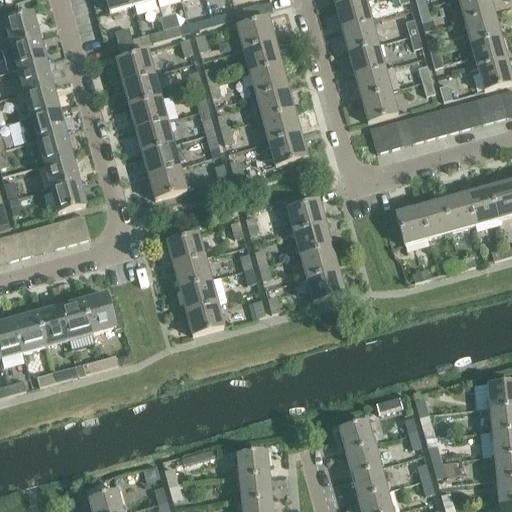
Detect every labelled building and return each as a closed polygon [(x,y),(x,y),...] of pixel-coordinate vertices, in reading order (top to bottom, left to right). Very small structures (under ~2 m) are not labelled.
[(133,9),(130,0),(104,0),(109,15),(133,9)] [(155,0),(130,0),(133,9),(156,3),(155,0)] [(332,0),(336,10),(365,2),(364,0),(332,0)] [(413,0),(417,12),(426,10),(422,0),(413,0)] [(465,0),(458,2),(465,25),(494,17),(489,0),(465,0)] [(336,10),(342,33),(371,25),(365,2),(336,10)] [(244,12),(246,21),(260,17),(258,8),(244,12)] [(426,10),(417,12),(421,25),(429,23),(426,10)] [(5,25),(11,50),(39,42),(33,17),(5,25)] [(225,17),(211,21),(214,30),(227,26),(225,17)] [(465,25),(471,48),(500,40),(494,17),(465,25)] [(179,30),(165,34),(167,43),(190,36),(186,21),(177,23),(179,30)] [(214,30),(211,21),(197,25),(200,34),(214,30)] [(237,30),(243,54),(275,45),(268,22),(237,30)] [(405,25),(409,39),(418,37),(414,23),(405,25)] [(342,33),(348,56),(378,48),(371,25),(342,33)] [(165,34),(142,40),(144,49),(167,43),(165,34)] [(418,37),(409,39),(413,53),(421,51),(418,37)] [(195,42),(199,56),(208,54),(204,39),(195,42)] [(144,49),(142,40),(118,47),(120,56),(144,49)] [(471,48),(477,71),(507,63),(500,40),(471,48)] [(426,44),(430,59),(438,56),(434,41),(426,44)] [(11,50),(18,74),(46,66),(39,42),(11,50)] [(180,46),(184,60),(193,58),(189,44),(180,46)] [(243,54),(250,77),(281,69),(275,45),(243,54)] [(348,56),(355,79),(384,71),(378,48),(348,56)] [(116,64),(123,88),(154,79),(148,55),(116,64)] [(438,56),(430,59),(433,72),(442,69),(438,56)] [(511,82),(507,63),(477,71),(484,95),(511,87),(511,82)] [(18,74),(25,97),(53,90),(46,66),(18,74)] [(187,68),(193,93),(202,90),(195,66),(187,68)] [(250,77),(256,100),(288,92),(281,69),(250,77)] [(418,72),(422,86),(430,83),(427,69),(418,72)] [(355,79),(361,103),(390,95),(384,71),(355,79)] [(204,75),(208,89),(217,86),(213,72),(204,75)] [(123,88),(129,111),(161,102),(154,79),(123,88)] [(430,83),(422,86),(426,100),(434,97),(430,83)] [(217,86),(208,89),(212,102),(221,100),(217,86)] [(438,90),(443,105),(451,103),(447,88),(438,90)] [(25,97),(31,121),(59,114),(53,90),(25,97)] [(193,93),(200,116),(208,114),(202,90),(193,93)] [(256,100),(262,124),(294,115),(288,92),(256,100)] [(511,94),(500,97),(507,122),(511,120),(511,94)] [(390,95),(361,103),(368,127),(397,119),(390,95)] [(500,97),(488,101),(495,125),(507,122),(500,97)] [(488,101),(477,104),(483,128),(495,125),(488,101)] [(129,111),(136,134),(167,125),(161,102),(129,111)] [(477,104),(465,107),(472,131),(483,128),(477,104)] [(465,107),(453,110),(460,134),(472,131),(465,107)] [(453,110),(442,113),(448,138),(460,134),(453,110)] [(442,113),(430,117),(437,141),(448,138),(442,113)] [(26,148),(38,145),(66,137),(59,114),(31,121),(20,125),(26,148)] [(200,116),(206,139),(215,137),(208,114),(200,116)] [(262,124),(269,147),(300,138),(294,115),(262,124)] [(430,117),(418,120),(425,144),(437,141),(430,117)] [(217,121),(221,135),(230,133),(226,119),(217,121)] [(418,120),(407,123),(413,147),(425,144),(418,120)] [(407,123),(395,126),(402,151),(413,147),(407,123)] [(136,134),(142,157),(174,148),(167,125),(136,134)] [(395,126),(383,130),(390,154),(402,151),(395,126)] [(390,154),(383,130),(370,133),(377,157),(390,154)] [(230,133),(221,135),(225,149),(234,147),(230,133)] [(38,145),(44,169),(72,161),(66,137),(38,145)] [(215,137),(206,139),(210,153),(219,151),(215,137)] [(300,138),(269,147),(275,170),(307,162),(300,138)] [(142,157),(148,180),(180,171),(174,148),(142,157)] [(5,154),(0,155),(0,172),(10,170),(5,154)] [(44,169),(51,193),(79,185),(72,161),(44,169)] [(230,167),(234,182),(243,179),(239,165),(230,167)] [(228,184),(224,169),(215,172),(219,186),(228,184)] [(180,171),(148,180),(155,204),(187,195),(180,171)] [(4,188),(9,205),(19,202),(14,185),(4,188)] [(79,185),(51,193),(58,217),(86,209),(79,185)] [(511,185),(489,192),(498,223),(511,219),(511,185)] [(489,192),(466,198),(474,230),(498,223),(489,192)] [(466,198),(443,204),(451,236),(474,230),(466,198)] [(19,202),(9,205),(13,221),(23,218),(19,202)] [(287,213),(294,236),(325,228),(319,204),(287,213)] [(443,204),(419,211),(428,243),(451,236),(443,204)] [(428,243),(419,211),(396,218),(404,249),(428,243)] [(84,219),(72,222),(79,246),(91,243),(84,219)] [(72,222),(61,225),(67,250),(79,246),(72,222)] [(246,224),(250,239),(258,236),(254,222),(246,224)] [(61,225),(49,228),(56,253),(67,250),(61,225)] [(231,228),(235,243),(243,240),(239,226),(231,228)] [(49,228),(37,232),(44,256),(56,253),(49,228)] [(294,236),(300,260),(332,251),(325,228),(294,236)] [(37,232),(26,235),(32,259),(44,256),(37,232)] [(26,235),(14,238),(21,262),(32,259),(26,235)] [(167,246),(173,270),(205,261),(198,237),(167,246)] [(14,238),(3,241),(9,266),(21,262),(14,238)] [(3,241),(0,241),(0,268),(9,266),(3,241)] [(300,260),(306,283),(338,274),(332,251),(300,260)] [(508,261),(506,253),(492,257),(494,265),(508,261)] [(255,257),(259,271),(267,269),(263,255),(255,257)] [(240,261),(244,275),(252,273),(249,259),(240,261)] [(173,270),(180,293),(211,284),(205,261),(173,270)] [(473,262),(459,266),(462,274),(476,270),(473,262)] [(462,274),(459,266),(445,269),(448,278),(462,274)] [(267,269),(259,271),(263,285),(271,283),(267,269)] [(252,273),(244,275),(248,289),(256,287),(252,273)] [(338,274),(306,283),(313,306),(345,298),(338,274)] [(412,279),(415,287),(429,283),(427,275),(412,279)] [(180,293),(186,316),(218,307),(211,284),(180,293)] [(106,297),(83,304),(92,338),(114,332),(115,334),(125,332),(119,309),(110,312),(106,297)] [(268,304),(272,318),(280,316),(276,301),(268,304)] [(83,304),(60,310),(69,344),(92,338),(83,304)] [(253,308),(257,322),(265,320),(261,305),(253,308)] [(218,307),(186,316),(193,340),(224,331),(218,307)] [(60,310),(37,317),(46,351),(69,344),(60,310)] [(37,317),(13,323),(23,357),(46,351),(37,317)] [(13,323),(0,326),(0,363),(23,357),(13,323)] [(115,360),(99,364),(102,374),(118,369),(115,360)] [(102,374),(99,364),(83,369),(85,378),(102,374)] [(70,372),(53,377),(56,387),(72,382),(70,372)] [(56,387),(53,377),(37,381),(40,391),(56,387)] [(23,385),(7,390),(10,399),(26,395),(23,385)] [(511,386),(488,388),(490,413),(511,410),(511,386)] [(0,402),(10,399),(7,390),(0,391),(0,402)] [(419,421),(428,418),(424,403),(415,406),(419,421)] [(511,410),(490,413),(492,437),(511,434),(511,410)] [(432,433),(428,418),(419,421),(423,435),(432,433)] [(417,437),(413,422),(405,424),(409,439),(417,437)] [(368,425),(339,433),(345,457),(374,449),(368,425)] [(511,434),(492,437),(494,461),(511,458),(511,434)] [(422,451),(417,437),(409,439),(413,454),(422,451)] [(374,449),(345,457),(352,480),(381,472),(374,449)] [(432,468),(441,465),(437,451),(428,453),(432,468)] [(183,461),(185,470),(214,462),(212,453),(183,461)] [(237,458),(240,482),(240,483),(269,480),(267,455),(237,458)] [(511,458),(494,461),(497,484),(511,483),(511,458)] [(436,482),(445,480),(441,465),(432,468),(436,482)] [(430,483),(426,468),(418,471),(422,485),(430,483)] [(157,472),(143,476),(147,489),(161,485),(158,473),(157,472)] [(381,472),(352,480),(358,503),(387,495),(381,472)] [(177,489),(178,488),(174,474),(165,476),(169,491),(177,489)] [(240,483),(242,506),(272,504),(269,480),(240,483)] [(434,498),(430,483),(422,485),(426,500),(434,498)] [(511,483),(497,484),(499,508),(511,507),(511,483)] [(182,503),(178,488),(177,489),(169,491),(173,506),(182,503)] [(154,494),(158,508),(159,509),(167,506),(163,492),(154,494)] [(121,511),(117,494),(88,502),(91,511),(121,511)] [(391,511),(387,495),(358,503),(360,511),(391,511)] [(444,511),(453,511),(450,498),(441,500),(444,511)]
